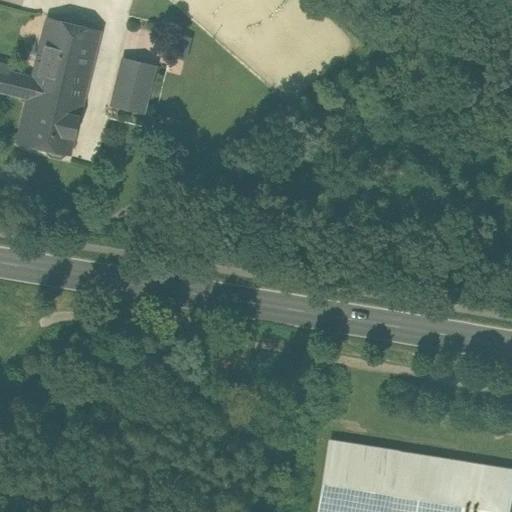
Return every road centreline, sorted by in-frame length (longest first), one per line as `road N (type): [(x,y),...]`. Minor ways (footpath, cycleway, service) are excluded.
road 1 (secondary): [(511,344),(0,260)]
road 2 (unclassified): [(86,324),(511,393)]
road 3 (unclassified): [(511,125),(403,58),(337,0)]
